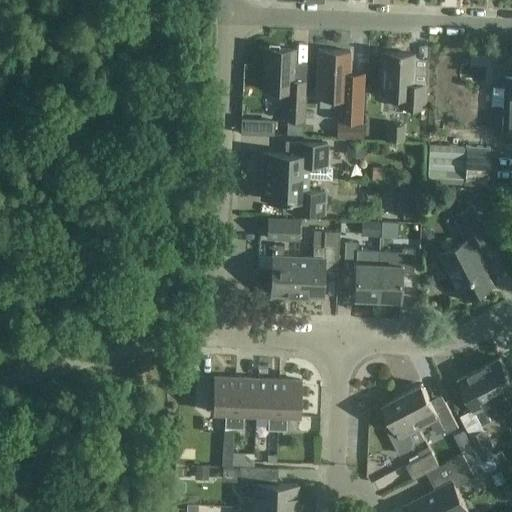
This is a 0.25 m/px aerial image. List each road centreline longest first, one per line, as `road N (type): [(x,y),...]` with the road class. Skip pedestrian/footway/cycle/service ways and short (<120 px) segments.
road 1 (residential): [(340,342),(215,336),(228,14)]
road 2 (residential): [(228,14),(511,30)]
road 3 (residential): [(511,318),(448,347),(340,342)]
road 4 (residential): [(334,484),(340,342)]
